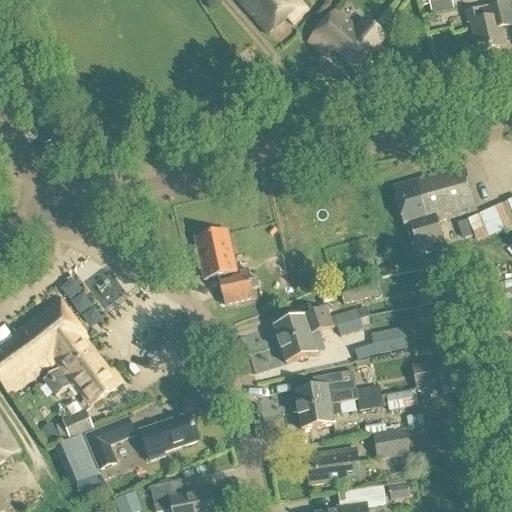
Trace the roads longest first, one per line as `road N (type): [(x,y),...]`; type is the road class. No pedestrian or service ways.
road 1 (tertiary): [(52,214),(511,114)]
road 2 (unclassified): [(257,511),(233,378),(210,325),(52,214)]
